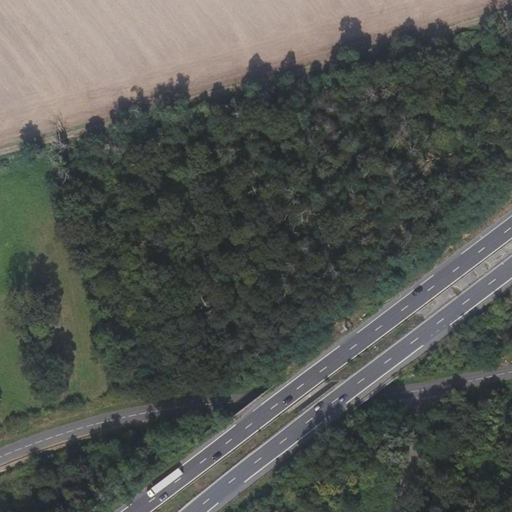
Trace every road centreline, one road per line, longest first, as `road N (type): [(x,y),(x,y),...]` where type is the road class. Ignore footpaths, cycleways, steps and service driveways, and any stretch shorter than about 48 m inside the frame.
road 1 (track): [(511,13),(0,157)]
road 2 (trunk): [(511,226),(135,511)]
road 3 (trunk): [(198,511),(511,266)]
road 4 (tertiary): [(0,458),(123,416),(246,401)]
road 5 (secondary): [(246,401),(385,394)]
road 6 (unclassified): [(424,391),(395,511)]
